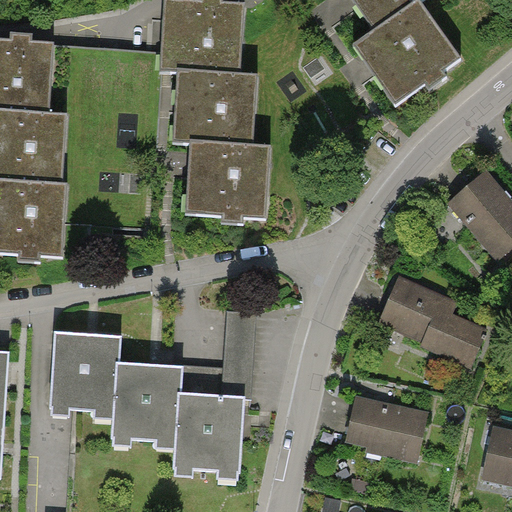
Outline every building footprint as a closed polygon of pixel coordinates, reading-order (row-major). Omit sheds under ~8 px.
[(354,0),(381,36),(423,5),(430,0),(354,0)] [(167,75),(180,76),(179,99),(177,145),(192,146),(192,165),(190,215),(265,218),(268,149),(254,148),(257,79),(241,78),(244,8),(172,5),(167,5),(167,23),(165,75),(167,75)] [(423,5),(381,36),(361,52),(371,66),(403,108),(465,61),(423,5)] [(10,43),(0,42),(0,256),(20,258),(19,263),(41,264),(41,258),(64,260),(68,186),(64,186),(68,116),(51,115),(55,46),(33,44),(34,38),(11,37),(10,43)] [(511,199),(487,171),(448,207),(499,263),(511,251),(511,199)] [(402,277),(380,331),(471,367),(492,312),(402,277)] [(225,313),(222,398),(248,399),(252,399),(256,314),(225,313)] [(56,410),(116,412),(115,439),(178,442),(177,472),(245,475),(247,442),(248,399),(222,398),(185,396),(186,368),(155,367),(121,365),(122,340),(90,338),(59,337),(56,410)] [(0,354),(0,480),(1,480),(3,444),(8,366),(9,355),(0,354)] [(356,399),(347,449),(422,461),(430,411),(356,399)] [(511,434),(498,432),(486,486),(511,491),(511,434)]
